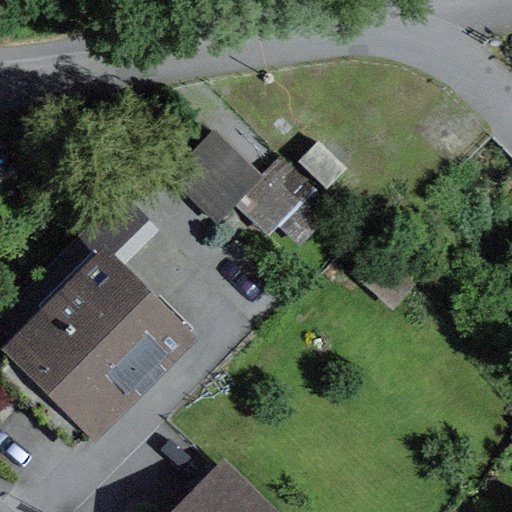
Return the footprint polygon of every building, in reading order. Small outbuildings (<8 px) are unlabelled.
[(186,140),(194,149),(167,176),(217,224),(236,206),(268,238),(278,228),(299,249),(325,222),(311,207),(322,196),(280,156),(261,174),(214,128),(212,131),(203,122),(186,140)] [(348,169),(318,140),(297,162),(328,190),(348,169)] [(0,349),(0,350),(7,357),(0,364),(0,368),(76,445),(85,436),(93,443),(197,339),(104,246),(0,349)] [(397,250),(365,281),(394,310),(426,278),(397,250)] [(279,511),(223,458),(172,511),(279,511)]
